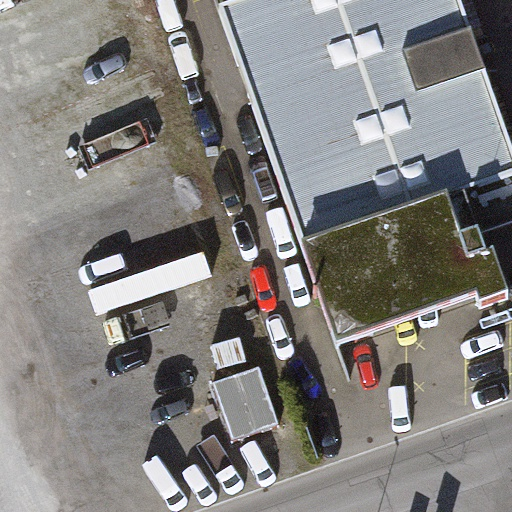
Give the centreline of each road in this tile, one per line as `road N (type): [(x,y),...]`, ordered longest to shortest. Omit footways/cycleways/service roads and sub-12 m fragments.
road 1 (unknown): [(0,347),(57,511)]
road 2 (residential): [(331,511),(484,460)]
